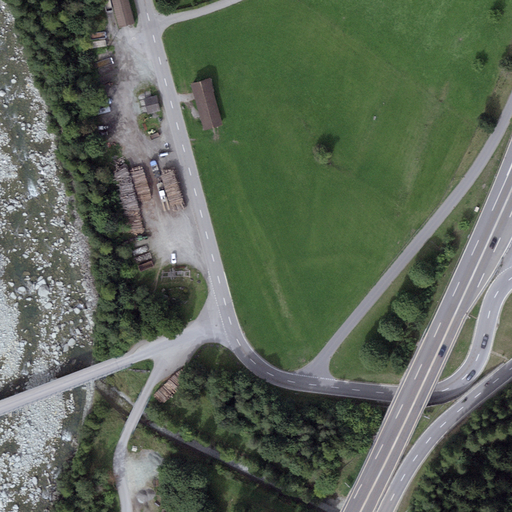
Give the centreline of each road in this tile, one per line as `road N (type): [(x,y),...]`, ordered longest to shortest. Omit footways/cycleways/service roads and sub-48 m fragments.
road 1 (primary): [(511,95),(470,179),(305,385)]
road 2 (tertiary): [(229,317),(153,27)]
road 3 (trunk): [(511,194),(384,461)]
road 4 (primary): [(511,277),(490,307),(477,361),(455,386),(434,396),(305,385)]
road 5 (residential): [(0,408),(229,317)]
road 6 (primary): [(385,511),(434,435),(511,368)]
